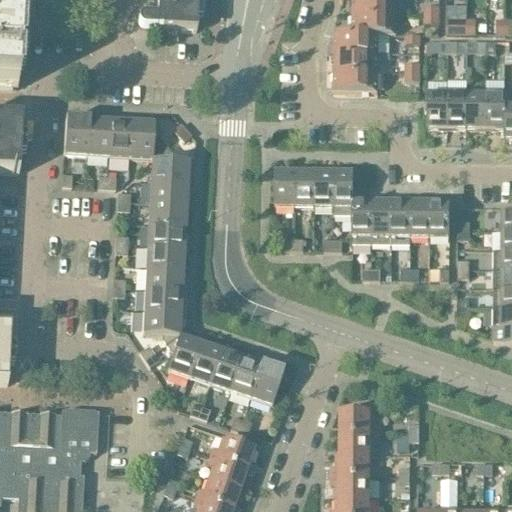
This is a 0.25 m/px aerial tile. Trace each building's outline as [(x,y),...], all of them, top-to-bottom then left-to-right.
[(195,35),(197,0),(157,0),(156,20),(142,20),(141,20),(140,21),(138,22),(138,23),(137,25),(137,26),(137,28),(138,29),(139,30),(140,31),(141,32),(143,32),(195,35)] [(395,18),(395,0),(352,0),(352,18),(395,18)] [(21,55),(22,48),(24,48),(25,29),(20,28),(20,11),(0,9),(0,91),(16,92),(17,74),(22,75),(23,55),(21,55)] [(438,19),(438,9),(424,10),(424,19),(438,19)] [(395,39),(395,18),(352,18),(352,36),(352,37),(377,37),(377,39),(395,39)] [(439,28),(438,19),(424,19),(424,28),(439,28)] [(466,37),(467,23),(458,23),(457,37),(466,37)] [(476,37),(476,23),(467,23),(466,37),(476,37)] [(505,38),(505,24),(497,23),(496,38),(505,38)] [(377,56),(377,39),(377,37),(352,37),(352,36),(334,36),(333,56),(377,56)] [(419,48),(419,39),(405,39),(405,48),(419,48)] [(428,45),(428,57),(431,57),(448,57),(448,46),(431,45),(428,45)] [(466,57),(466,46),(448,46),(448,57),(466,57)] [(486,58),(487,46),(477,46),(477,58),(486,58)] [(506,58),(506,46),(487,46),(486,58),(506,58)] [(377,76),(377,56),(333,56),(333,75),(377,76)] [(419,76),(419,67),(405,67),(405,76),(419,76)] [(377,96),(377,76),(333,75),(333,96),(377,96)] [(419,85),(419,76),(405,76),(405,85),(419,85)] [(447,133),(447,97),(427,97),(427,133),(447,133)] [(466,133),(467,98),(447,97),(447,133),(466,133)] [(486,134),(486,98),(467,98),(466,133),(486,134)] [(505,134),(505,108),(506,108),(506,98),(486,98),(486,134),(504,134),(505,134)] [(0,333),(0,176),(18,178),(21,123),(0,121),(0,388),(7,389),(10,334),(0,333)] [(85,161),(87,123),(65,122),(63,159),(85,161)] [(107,162),(109,124),(87,123),(85,161),(107,162)] [(128,163),(130,125),(109,124),(107,162),(128,163)] [(166,150),(158,142),(152,142),(153,127),(130,125),(128,163),(150,164),(166,150)] [(177,140),(184,133),(179,128),(172,134),(177,140)] [(182,146),(189,140),(190,139),(184,133),(177,140),(182,146)] [(187,188),(189,166),(173,165),(174,159),(166,150),(150,164),(149,186),(187,188)] [(295,212),(295,176),(275,176),(274,211),(295,212)] [(314,212),(314,176),(295,176),(295,212),(314,212)] [(333,212),(334,177),(314,176),(314,212),(333,212)] [(333,212),(333,220),(352,220),(352,212),(352,205),(353,205),(353,196),(354,177),(334,177),(333,212)] [(70,192),(71,180),(62,179),(61,191),(70,192)] [(105,194),(106,183),(97,182),(97,193),(105,194)] [(83,183),(83,192),(91,193),(92,187),(87,183),(83,183)] [(114,194),(115,183),(106,183),(105,194),(114,194)] [(186,210),(187,188),(149,186),(148,208),(186,210)] [(129,207),(129,198),(117,197),(116,206),(129,207)] [(372,206),(353,205),(352,205),(352,212),(352,220),(351,241),(353,241),(353,249),(372,249),(372,206)] [(128,216),(129,207),(116,206),(116,215),(128,216)] [(390,249),(391,206),(372,206),(372,249),(390,249)] [(410,242),(410,206),(391,206),(390,249),(410,250),(410,242)] [(429,242),(430,206),(410,206),(410,242),(429,242)] [(449,242),(450,207),(430,206),(429,242),(449,242)] [(185,232),(186,210),(148,208),(147,230),(185,232)] [(511,235),(511,215),(501,216),(501,236),(511,235)] [(469,235),(469,226),(458,226),(458,235),(469,235)] [(184,253),(185,232),(147,230),(146,251),(184,253)] [(469,245),(469,235),(458,235),(458,245),(469,245)] [(511,255),(511,235),(501,236),(501,255),(511,255)] [(126,250),(127,241),(115,241),(114,250),(126,250)] [(294,256),(294,244),(285,244),(285,256),(294,256)] [(303,256),(303,244),(294,244),(294,256),(303,256)] [(333,256),(333,244),(324,244),(324,256),(333,256)] [(342,256),(342,244),(333,244),(333,256),(342,256)] [(126,259),(126,250),(114,250),(114,258),(126,259)] [(183,275),(184,253),(146,251),(145,273),(183,275)] [(511,255),(501,255),(493,255),(493,274),(511,274),(511,255)] [(469,274),(469,265),(457,265),(457,274),(469,274)] [(181,297),(183,275),(145,273),(143,295),(181,297)] [(371,285),(371,274),(362,274),(362,285),(371,285)] [(381,285),(381,274),(371,274),(371,285),(381,285)] [(410,286),(410,274),(401,274),(401,286),(410,286)] [(419,286),(419,274),(410,274),(410,286),(419,286)] [(449,286),(449,274),(429,274),(429,285),(440,285),(440,286),(449,286)] [(469,283),(469,274),(457,274),(457,283),(469,283)] [(511,293),(511,274),(493,274),(492,293),(511,293)] [(124,293),(124,284),(113,283),(112,293),(124,293)] [(123,302),(124,293),(112,293),(112,301),(123,302)] [(511,312),(511,293),(492,293),(492,313),(511,312)] [(180,318),(181,297),(143,295),(142,316),(180,318)] [(469,313),(469,303),(457,303),(457,313),(469,313)] [(511,312),(492,313),(492,346),(504,349),(511,349),(511,312)] [(468,322),(469,313),(457,313),(457,321),(468,322)] [(179,340),(180,318),(142,316),(141,339),(161,340),(160,344),(164,350),(179,340)] [(187,383),(200,347),(179,340),(164,350),(169,356),(173,357),(166,376),(187,383)] [(208,390),(221,354),(200,347),(187,383),(208,390)] [(153,357),(148,350),(138,357),(143,364),(153,357)] [(228,397),(241,361),(221,354),(208,390),(228,397)] [(158,365),(153,357),(143,364),(148,372),(158,365)] [(249,404),(262,368),(241,361),(228,397),(249,404)] [(271,411),(283,375),(262,368),(249,404),(271,411)] [(197,422),(201,412),(193,409),(189,419),(197,422)] [(205,425),(209,414),(201,412),(197,422),(205,425)] [(374,429),(374,415),(340,415),(339,438),(379,438),(379,429),(374,429)] [(81,511),(83,488),(83,480),(79,480),(80,466),(84,466),(89,462),(89,458),(96,458),(98,418),(61,416),(61,421),(35,419),(35,418),(32,418),(32,419),(5,418),(5,416),(3,416),(3,417),(0,417),(0,510),(0,511),(1,503),(17,503),(16,511),(81,511)] [(238,436),(242,425),(233,422),(230,433),(238,436)] [(246,439),(250,428),(242,425),(238,436),(246,439)] [(419,438),(419,429),(409,429),(409,438),(419,438)] [(373,461),(374,447),(378,447),(379,438),(339,438),(339,458),(339,460),(370,460),(370,461),(373,461)] [(419,447),(419,438),(409,438),(409,447),(419,447)] [(247,474),(255,452),(222,441),(218,454),(213,452),(210,461),(247,474)] [(188,454),(191,446),(182,443),(179,451),(188,454)] [(186,462),(188,454),(179,451),(177,459),(186,462)] [(370,481),(370,461),(370,460),(339,460),(339,458),(336,458),(336,472),(330,472),(330,481),(370,481)] [(240,494),(247,474),(210,461),(207,469),(212,471),(208,483),(240,494)] [(440,478),(440,469),(432,469),(432,478),(440,478)] [(449,469),(440,469),(440,478),(449,479),(459,479),(459,469),(449,469)] [(484,479),(484,469),(475,469),(475,479),(484,479)] [(492,479),(492,469),(484,469),(484,479),(492,479)] [(410,482),(409,473),(400,473),(400,482),(410,482)] [(369,503),(370,481),(330,481),(330,490),(335,490),(335,503),(369,503)] [(410,490),(410,482),(400,482),(400,490),(410,490)] [(226,511),(234,511),(240,494),(208,483),(204,495),(199,493),(196,502),(226,511)] [(175,495),(178,487),(168,484),(165,492),(175,495)] [(172,503),(175,495),(165,492),(162,500),(172,503)] [(226,511),(196,502),(193,510),(197,511),(226,511)] [(369,511),(369,503),(335,503),(334,511),(369,511)]
